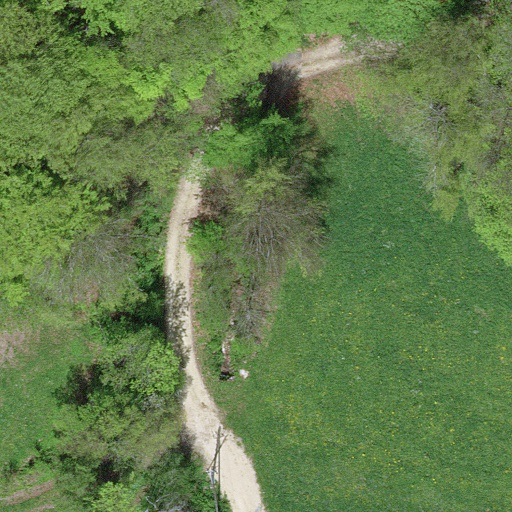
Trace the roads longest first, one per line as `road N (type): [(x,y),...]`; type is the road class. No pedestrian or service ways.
road 1 (track): [(511,39),(428,34),(373,43),(270,76),(202,123),(176,224),(186,376),(252,511)]
road 2 (track): [(8,511),(175,442),(204,416)]
